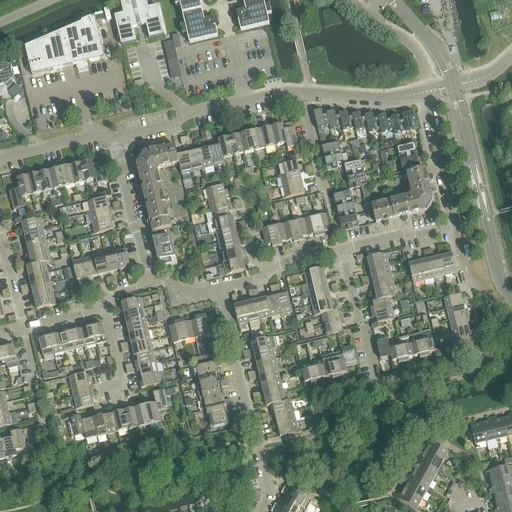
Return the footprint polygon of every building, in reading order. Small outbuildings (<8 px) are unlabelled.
[(124,15),(115,17),(122,46),(137,43),(133,29),(146,26),(150,39),(165,36),(158,7),(149,9),(146,0),(122,0),(120,1),(124,15)] [(174,0),(176,7),(181,6),(185,25),(180,26),(182,36),(187,34),(190,44),(218,37),(214,18),(204,21),(200,2),(207,0),(243,0),(246,11),(236,13),(241,32),(270,25),(267,15),(272,14),(270,5),(265,6),(263,0),(174,0)] [(87,63),(105,59),(95,18),(26,48),(32,76),(77,65),(78,68),(87,66),(87,63)] [(0,87),(1,88),(3,87),(4,86),(6,86),(7,85),(9,84),(11,83),(12,82),(13,80),(15,78),(14,78),(12,75),(12,73),(12,69),(13,68),(11,67),(9,67),(7,66),(4,66),(3,66),(2,66),(0,65),(0,87)] [(326,114),(323,115),(322,111),(313,113),(318,131),(330,128),(326,114)] [(339,115),(335,116),(334,112),(326,114),(330,128),(330,131),(342,129),(339,115)] [(342,129),(343,132),(355,130),(355,129),(352,116),(348,117),(347,113),(339,115),(342,129)] [(413,131),(414,131),(418,130),(414,113),(410,114),(402,116),(406,133),(407,133),(413,131)] [(352,116),(355,129),(355,130),(356,133),(368,130),(365,117),(364,117),(365,117),(361,118),(360,114),(352,116)] [(368,130),(369,134),(381,131),(377,117),(377,118),(374,118),(373,115),(365,117),(368,130)] [(385,116),(377,117),(381,131),(381,135),(393,132),(394,132),(390,118),(390,119),(386,119),(385,116)] [(390,118),(394,132),(393,132),(394,136),(395,136),(395,135),(401,134),(402,134),(406,133),(402,116),(398,117),(398,116),(390,118)] [(284,131),(283,126),(272,129),(276,147),(277,147),(287,145),(284,131)] [(277,150),(277,147),(276,147),(272,129),(261,131),(266,150),(275,147),(276,150),(277,150)] [(284,131),(287,145),(288,150),(299,147),(295,129),(284,131)] [(255,152),(255,155),(257,155),(256,152),(266,150),(261,131),(251,134),(255,152)] [(251,134),(240,136),(244,155),(255,152),(251,134)] [(240,136),(229,139),(234,157),(244,155),(240,136)] [(229,139),(219,141),(220,147),(220,146),(223,160),(224,160),(234,157),(229,139)] [(339,144),(322,148),(325,160),(342,156),(339,144)] [(139,161),(139,163),(138,162),(137,164),(141,184),(140,184),(139,185),(138,186),(138,187),(139,188),(139,189),(140,189),(141,189),(143,189),(146,203),(145,203),(144,203),(143,204),(143,205),(143,206),(143,207),(144,207),(144,208),(145,208),(146,208),(147,208),(150,220),(149,221),(149,222),(148,222),(148,223),(147,224),(147,225),(148,225),(148,226),(149,226),(149,227),(150,227),(152,226),(153,233),(171,229),(158,173),(160,169),(179,165),(177,157),(175,147),(168,148),(167,147),(167,146),(166,146),(165,145),(164,145),(163,146),(163,147),(162,147),(162,148),(163,150),(143,154),(142,156),(142,157),(141,158),(139,161)] [(399,156),(399,157),(400,161),(417,157),(415,145),(397,149),(397,150),(399,156)] [(225,168),(224,160),(223,160),(220,146),(220,147),(209,149),(214,168),(223,165),(224,168),(225,168)] [(209,149),(199,152),(204,173),(205,173),(205,170),(214,168),(209,149)] [(199,152),(188,154),(193,173),(202,170),(203,173),(204,173),(199,152)] [(188,154),(177,157),(179,165),(182,178),(184,178),(183,175),(193,173),(188,154)] [(341,164),(344,164),(342,156),(325,160),(327,172),(342,169),(341,164)] [(403,173),(420,169),(417,157),(400,161),(400,162),(402,168),(402,169),(403,173)] [(93,167),(92,162),(81,165),(86,183),(96,181),(93,167)] [(364,174),(363,170),(363,169),(362,163),(361,162),(344,166),(347,178),(364,174)] [(281,177),(278,177),(278,179),(300,173),(297,163),(292,164),(279,167),(281,177)] [(81,165),(71,167),(75,186),(86,183),(81,165)] [(93,167),(96,181),(97,186),(109,183),(104,165),(93,167)] [(71,167),(60,170),(65,188),(75,186),(71,167)] [(60,170),(49,172),(54,191),(65,188),(60,170)] [(379,204),(372,206),(376,224),(383,223),(384,226),(384,227),(385,227),(386,227),(386,228),(387,228),(388,227),(389,226),(389,225),(388,221),(402,218),(403,221),(403,222),(404,223),(405,223),(406,223),(407,223),(407,222),(408,222),(408,221),(408,220),(407,217),(425,213),(427,212),(433,202),(428,182),(432,182),(432,181),(433,181),(433,180),(433,179),(433,178),(432,177),(431,177),(430,177),(427,177),(425,170),(407,175),(409,182),(407,182),(408,187),(410,187),(412,193),(409,197),(403,199),(402,197),(397,198),(398,200),(384,203),(384,201),(379,202),(379,204)] [(49,172),(39,175),(43,193),(54,191),(49,172)] [(300,173),(278,179),(279,180),(282,179),(284,189),(302,184),(300,173)] [(364,174),(347,178),(350,191),(367,186),(366,182),(366,181),(364,175),(365,175),(364,174)] [(39,175),(28,177),(33,196),(43,193),(39,175)] [(28,177),(17,180),(20,190),(22,198),(33,196),(28,177)] [(286,198),(283,198),(283,200),(305,195),(302,184),(284,189),(286,198)] [(206,191),(209,200),(206,201),(206,202),(226,198),(229,197),(227,192),(225,193),(223,187),(206,191)] [(20,190),(9,193),(14,211),(25,209),(22,198),(20,190)] [(351,192),(333,196),(336,209),(354,204),(353,201),(353,199),(352,199),(351,193),(351,192)] [(211,211),(208,211),(209,213),(231,208),(230,203),(227,203),(226,198),(206,202),(206,203),(209,202),(211,211)] [(88,203),(90,213),(87,213),(88,215),(109,210),(107,199),(101,200),(88,203)] [(355,212),(356,212),(355,211),(354,205),(354,204),(336,209),(339,220),(357,216),(356,216),(355,212)] [(231,208),(209,213),(209,214),(212,214),(214,223),(231,219),(230,213),(232,213),(231,208)] [(109,210),(88,215),(88,216),(91,215),(93,225),(112,220),(109,210)] [(325,236),(324,233),(330,232),(326,215),(315,218),(320,237),(325,236)] [(357,217),(357,216),(339,220),(342,232),(359,228),(358,224),(358,223),(357,217)] [(216,232),(214,233),(214,234),(235,229),(233,218),(231,219),(214,223),(216,232)] [(315,218),(305,220),(309,237),(315,236),(315,238),(320,237),(315,218)] [(69,219),(63,221),(65,229),(71,227),(70,223),(69,219)] [(22,224),(25,235),(43,231),(41,220),(28,223),(22,224)] [(93,225),(95,234),(92,235),(93,236),(114,231),(112,220),(93,225)] [(303,239),(309,237),(305,220),(294,223),(299,242),(304,241),(303,239)] [(294,223),(284,225),(288,242),(293,241),(294,243),(299,242),(294,223)] [(282,244),(288,242),(284,225),(273,228),(278,247),(283,246),(282,244)] [(273,228),(262,231),(266,247),(272,246),(273,249),(278,247),(273,228)] [(235,229),(214,234),(214,235),(217,235),(219,244),(238,240),(235,229)] [(43,231),(25,235),(27,246),(46,241),(43,231)] [(156,246),(154,247),(155,251),(173,247),(170,237),(155,241),(156,246)] [(238,240),(219,244),(222,255),(240,250),(238,240)] [(46,241),(27,246),(30,257),(49,252),(46,241)] [(173,247),(155,251),(156,256),(158,255),(160,261),(175,258),(173,247)] [(126,248),(124,248),(125,251),(115,253),(120,272),(131,269),(126,248)] [(240,250),(222,255),(224,265),(243,261),(240,250)] [(49,252),(30,257),(32,267),(46,263),(46,264),(49,263),(51,263),(49,252)] [(104,253),(103,253),(103,256),(94,258),(99,277),(109,274),(104,253)] [(106,253),(104,253),(109,274),(120,272),(115,253),(106,255),(106,253)] [(389,254),(368,259),(370,270),(389,266),(387,257),(389,256),(389,254)] [(441,258),(446,277),(455,275),(455,277),(457,277),(452,256),(441,258)] [(83,258),(81,258),(82,261),(73,263),(77,282),(88,279),(83,258)] [(84,258),(83,258),(88,279),(99,277),(94,258),(85,260),(84,258)] [(437,282),(436,279),(446,277),(441,258),(430,261),(436,282),(437,282)] [(243,261),(224,265),(227,276),(245,272),(243,261)] [(430,261),(420,263),(424,282),(433,280),(434,282),(436,282),(430,261)] [(32,267),(27,268),(30,279),(48,274),(46,265),(49,265),(49,263),(46,264),(46,263),(32,267)] [(415,284),(424,282),(420,263),(409,266),(414,287),(416,287),(415,284)] [(389,266),(370,270),(373,281),(394,276),(394,274),(391,275),(389,266)] [(323,270),(302,275),(302,277),(305,276),(307,285),(326,281),(323,270)] [(48,274),(30,279),(32,289),(54,284),(53,283),(51,284),(48,274)] [(394,276),(373,281),(375,291),(394,287),(392,278),(394,277),(394,276)] [(326,281),(307,285),(309,295),(307,295),(307,297),(328,291),(326,281)] [(51,286),(54,286),(54,284),(32,289),(35,300),(54,296),(51,286)] [(389,300),(396,298),(394,287),(375,291),(378,302),(389,299),(389,300)] [(328,291),(307,297),(307,298),(310,297),(312,307),(331,302),(328,291)] [(288,295),(277,297),(282,319),(283,318),(283,316),(292,313),(288,295)] [(54,296),(35,300),(38,311),(59,306),(59,304),(56,305),(54,296)] [(461,296),(445,300),(447,311),(464,306),(464,307),(467,306),(465,301),(463,302),(461,296)] [(277,297),(266,300),(271,318),(280,316),(281,319),(282,319),(277,297)] [(372,303),(374,309),(371,310),(372,315),(392,310),(389,300),(389,299),(378,302),(372,303)] [(141,300),(122,304),(125,315),(143,311),(141,300)] [(262,323),(261,321),(271,318),(266,300),(256,302),(261,324),(262,323)] [(256,302),(245,305),(250,323),(259,321),(260,324),(261,324),(256,302)] [(331,302),(312,307),(315,317),(322,316),(322,315),(333,313),(333,312),(331,302)] [(245,305),(234,307),(239,329),(241,328),(240,326),(250,323),(245,305)] [(464,306),(447,311),(450,321),(469,316),(468,312),(465,312),(464,307),(464,306)] [(392,310),(372,315),(374,319),(376,319),(378,325),(383,324),(394,321),(392,310)] [(143,311),(125,315),(127,326),(146,321),(143,311)] [(333,313),(322,315),(322,316),(324,326),(344,321),(343,316),(340,317),(339,311),(333,312),(333,313)] [(469,316),(450,321),(452,332),(469,328),(468,322),(470,321),(469,316)] [(201,318),(206,337),(216,335),(212,318),(206,319),(206,317),(201,318)] [(196,319),(196,321),(191,323),(195,340),(206,337),(201,318),(196,319)] [(146,321),(127,326),(130,336),(148,332),(146,321)] [(344,321),(324,326),(327,337),(338,334),(344,333),(342,327),(345,326),(344,321)] [(185,322),(180,323),(184,342),(195,340),(191,323),(185,324),(185,322)] [(180,323),(175,324),(175,327),(169,328),(173,345),(184,342),(180,323)] [(92,326),(97,345),(108,343),(104,326),(98,327),(97,325),(92,326)] [(92,326),(87,327),(88,330),(82,331),(86,348),(97,345),(92,326)] [(469,328),(452,332),(455,342),(474,338),(473,333),(470,333),(469,328)] [(86,348),(82,331),(76,332),(76,330),(71,331),(75,350),(86,348)] [(71,331),(66,332),(66,335),(61,336),(65,353),(75,350),(71,331)] [(148,332),(130,336),(132,347),(154,342),(153,340),(150,341),(148,332)] [(430,357),(429,354),(435,353),(434,347),(431,332),(420,334),(425,358),(430,357)] [(409,337),(410,341),(414,358),(419,357),(420,359),(425,358),(420,334),(409,337)] [(55,335),(50,336),(54,355),(65,353),(61,336),(55,337),(55,335)] [(50,336),(45,337),(45,340),(39,341),(43,358),(54,355),(50,336)] [(398,339),(399,343),(404,363),(409,362),(408,359),(414,358),(410,341),(409,337),(398,339)] [(275,338),(252,343),(255,354),(276,349),(280,348),(280,347),(277,347),(275,338)] [(474,338),(455,342),(450,344),(452,353),(454,354),(457,353),(474,349),(473,343),(475,343),(474,338)] [(387,339),(376,342),(380,360),(391,358),(389,346),(387,339)] [(154,342),(132,347),(135,358),(137,357),(136,357),(153,353),(151,344),(154,343),(154,342)] [(389,346),(391,358),(392,363),(398,362),(399,364),(404,363),(399,343),(389,346)] [(3,347),(7,367),(18,364),(14,347),(8,348),(7,346),(3,347)] [(357,366),(353,347),(342,350),(342,353),(343,357),(344,357),(346,369),(347,368),(357,366)] [(273,351),(276,350),(276,349),(255,354),(257,365),(276,360),(273,351)] [(137,357),(138,363),(135,363),(136,368),(159,363),(158,362),(156,362),(153,353),(136,357),(137,357)] [(342,375),(348,374),(347,368),(346,369),(344,357),(343,357),(342,353),(332,356),(333,359),(338,379),(343,378),(342,375)] [(332,356),(321,358),(322,362),(326,379),(332,378),(333,380),(338,379),(333,359),(332,356)] [(276,360),(257,365),(260,375),(281,370),(281,369),(278,370),(276,360)] [(220,380),(217,368),(222,367),(221,362),(193,369),(203,412),(206,411),(226,406),(231,405),(230,400),(225,401),(222,389),(229,387),(227,379),(220,380)] [(321,380),(326,379),(322,362),(312,365),(316,384),(321,383),(321,380)] [(159,363),(136,368),(138,373),(140,373),(142,378),(158,374),(156,365),(159,364),(159,363)] [(312,365),(301,367),(305,384),(311,383),(311,385),(316,384),(312,365)] [(281,370),(260,375),(262,386),(281,382),(279,372),(281,372),(281,370)] [(86,374),(69,378),(72,389),(89,385),(91,385),(90,380),(88,380),(86,374)] [(142,378),(143,384),(140,384),(142,390),(164,384),(163,383),(161,383),(158,374),(142,378)] [(281,382),(262,386),(265,397),(286,392),(286,390),(283,391),(281,382)] [(89,385),(72,389),(75,400),(94,395),(93,390),(90,391),(89,385)] [(165,392),(153,394),(156,405),(158,413),(169,410),(165,392)] [(286,403),(284,394),(287,393),(286,392),(265,397),(267,408),(273,406),(272,406),(286,403)] [(94,395),(75,400),(77,411),(94,407),(93,401),(95,400),(94,395)] [(191,399),(185,401),(186,408),(193,406),(191,399)] [(286,403),(272,406),(273,406),(275,417),(296,412),(296,410),(293,411),(291,401),(286,403)] [(7,405),(0,406),(0,417),(9,415),(7,405)] [(156,405),(145,407),(150,426),(161,423),(158,413),(156,405)] [(224,407),(226,407),(226,406),(206,411),(211,432),(216,430),(216,429),(229,426),(225,412),(224,407)] [(145,407),(135,410),(139,428),(150,426),(145,407)] [(135,410),(124,412),(129,431),(139,428),(135,410)] [(124,412),(113,415),(118,433),(129,431),(124,412)] [(296,412),(275,417),(277,427),(296,423),(294,413),(297,413),(296,412)] [(511,414),(509,416),(509,418),(503,420),(507,439),(511,437),(511,414)] [(9,415),(0,417),(0,428),(12,426),(9,415)] [(113,415),(103,417),(108,436),(118,433),(113,415)] [(82,422),(81,417),(70,420),(74,438),(85,436),(82,422)] [(103,417),(92,420),(97,438),(108,436),(103,417)] [(496,418),(492,420),(498,444),(501,443),(500,441),(507,439),(503,420),(497,421),(496,418)] [(82,422),(85,436),(86,441),(97,438),(92,420),(82,422)] [(488,423),(482,425),(486,444),(494,442),(495,445),(498,444),(492,420),(488,421),(488,423)] [(296,423),(277,427),(280,438),(302,433),(301,431),(298,432),(296,423)] [(475,424),(470,425),(475,446),(476,449),(480,448),(479,445),(486,444),(482,425),(476,426),(475,424)] [(22,431),(11,434),(12,439),(16,452),(27,449),(22,431)] [(12,439),(2,441),(6,460),(17,457),(16,452),(12,439)] [(428,448),(425,453),(443,462),(447,456),(449,457),(451,454),(428,442),(426,446),(428,448)] [(420,457),(418,461),(441,474),(442,471),(439,470),(443,462),(425,453),(422,459),(420,457)] [(418,466),(415,472),(433,482),(437,475),(439,476),(441,474),(418,461),(415,465),(418,466)] [(460,466),(458,470),(460,472),(465,474),(467,470),(460,466)] [(511,467),(486,473),(487,478),(490,477),(491,484),(511,479),(509,471),(511,471),(511,467)] [(409,476),(407,480),(430,493),(432,490),(429,489),(433,482),(415,472),(412,478),(409,476)] [(460,472),(456,479),(461,482),(465,474),(460,472)] [(511,484),(511,479),(491,484),(493,490),(490,490),(491,495),(511,489),(511,484)] [(408,485),(405,491),(423,501),(426,494),(429,495),(430,493),(407,480),(405,484),(408,485)] [(454,484),(450,491),(454,493),(458,486),(454,484)] [(323,505),(305,496),(305,495),(294,489),(291,494),(293,495),(294,495),(285,511),(308,511),(312,505),(324,511),(328,505),(324,503),(323,505)] [(319,493),(327,497),(327,498),(331,500),(333,496),(321,489),(319,493)] [(511,489),(491,495),(492,499),(495,498),(496,505),(511,500),(511,489)] [(399,495),(397,499),(419,511),(421,509),(419,508),(423,501),(405,491),(402,497),(399,495)] [(450,491),(446,498),(450,500),(454,493),(450,491)] [(285,511),(294,495),(293,495),(291,494),(281,511),(285,511)] [(497,511),(495,511),(494,511),(507,511),(511,511),(511,500),(496,505),(497,511)] [(443,503),(439,510),(443,511),(444,511),(448,505),(443,503)]
